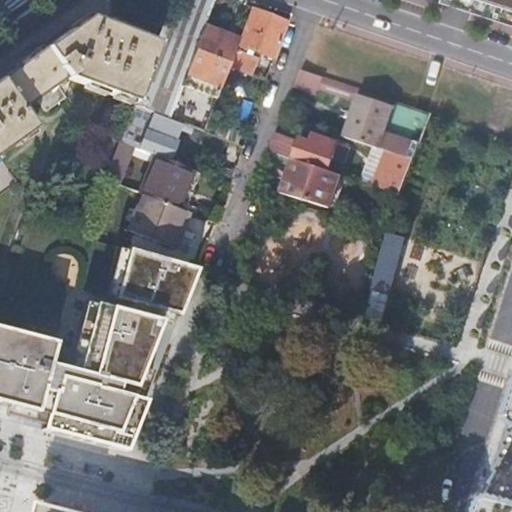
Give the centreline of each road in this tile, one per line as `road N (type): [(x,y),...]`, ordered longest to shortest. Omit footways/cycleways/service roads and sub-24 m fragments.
road 1 (residential): [(313,0),(213,263)]
road 2 (residential): [(451,511),(511,315)]
road 3 (residential): [(325,0),(511,63)]
road 4 (residential): [(0,465),(183,511)]
